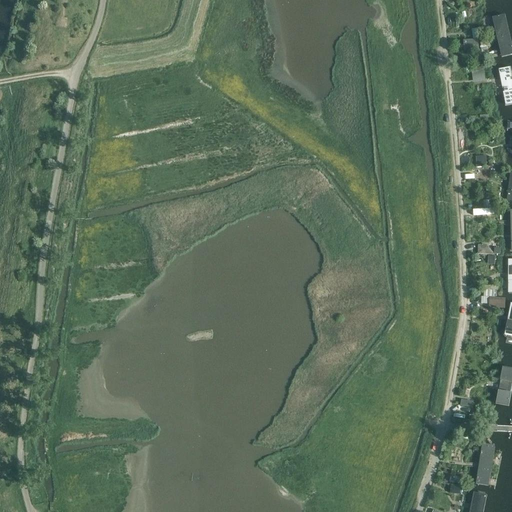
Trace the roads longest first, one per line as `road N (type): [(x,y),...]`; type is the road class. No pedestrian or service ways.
road 1 (unclassified): [(103,0),(72,86),(41,269),(20,453),(30,511)]
road 2 (track): [(444,425),(462,288),(438,0)]
